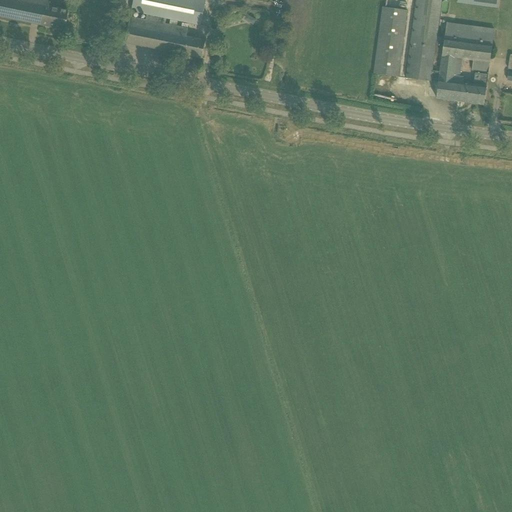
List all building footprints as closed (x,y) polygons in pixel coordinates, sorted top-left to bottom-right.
[(0,0),(0,17),(63,30),(68,10),(47,6),(48,0),(0,0)] [(134,0),(132,12),(146,15),(166,19),(170,20),(177,21),(200,26),(205,0),(134,0)] [(416,0),(406,78),(431,81),(431,79),(439,80),(436,99),(484,105),(487,86),(489,76),(475,74),(474,84),(463,82),(464,78),(457,78),(458,74),(455,74),(457,59),(474,61),(472,71),(488,74),(494,34),(446,27),(445,38),(437,37),(442,0),(416,0)] [(398,77),(400,67),(408,11),(383,7),(374,74),(398,77)] [(165,24),(166,19),(146,15),(146,20),(130,17),(125,42),(202,58),(205,41),(186,37),(188,29),(187,29),(188,25),(182,23),(181,27),(177,27),(177,21),(170,20),(169,25),(165,24)]
